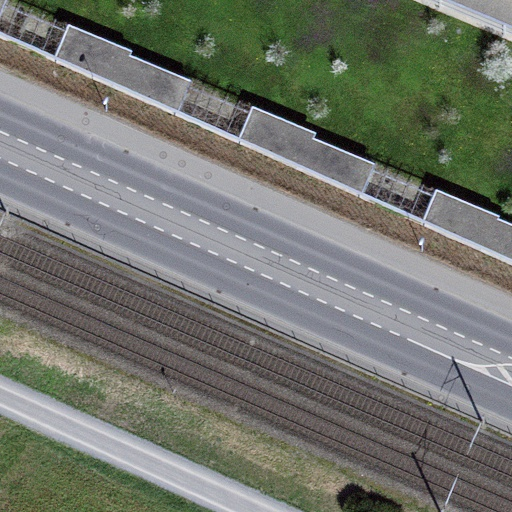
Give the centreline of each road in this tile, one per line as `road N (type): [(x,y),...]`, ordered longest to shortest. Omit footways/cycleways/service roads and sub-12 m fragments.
road 1 (primary): [(0,140),(511,357)]
road 2 (track): [(0,402),(247,511)]
